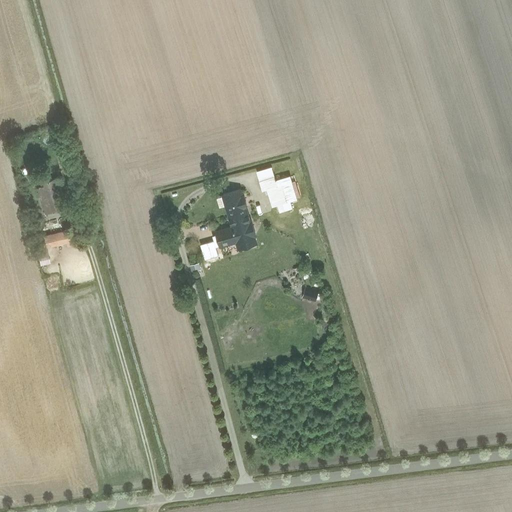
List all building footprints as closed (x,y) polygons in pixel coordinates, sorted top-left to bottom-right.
[(291,212),(283,182),(278,183),(272,164),(257,168),(262,188),(268,187),(276,216),(291,212)] [(43,184),(39,185),(47,213),(68,207),(61,182),(56,183),(54,176),(42,180),(43,184)] [(258,241),(242,186),(222,192),(231,224),(214,230),(218,245),(235,240),(237,247),(258,241)] [(70,241),(67,227),(40,233),(43,247),(70,241)] [(193,271),(203,267),(201,260),(190,264),(193,271)] [(317,299),(317,291),(304,290),(303,298),(317,299)]
